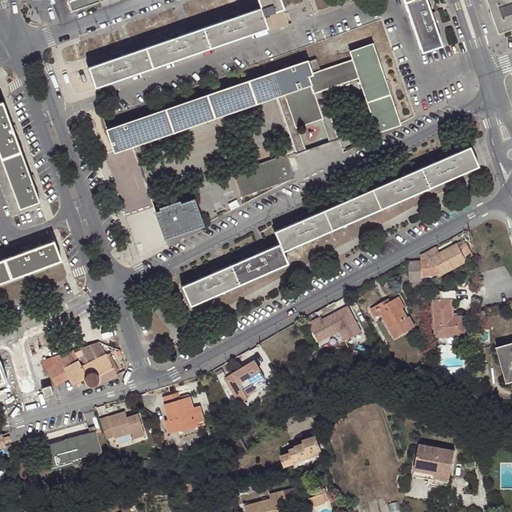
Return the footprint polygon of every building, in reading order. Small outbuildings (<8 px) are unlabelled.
[(68,0),(73,13),(110,0),(68,0)] [(266,13),(286,7),(283,0),(261,0),(264,7),(266,13)] [(422,52),(442,45),(430,12),(425,0),(408,0),(404,1),(422,52)] [(511,29),(511,0),(489,0),(495,18),(500,33),(511,29)] [(206,27),(212,47),(271,27),(266,13),(264,7),(206,27)] [(147,47),(154,67),(212,47),(206,27),(147,47)] [(307,61),(277,72),(286,94),(298,128),(321,120),(312,94),(323,90),(330,88),(331,89),(343,85),(343,83),(359,78),(378,132),(399,124),(372,45),(351,52),(354,61),(321,72),(316,60),(308,62),(307,61)] [(89,68),(95,87),(154,67),(147,47),(89,68)] [(277,72),(225,89),(233,112),(276,97),(286,94),(277,72)] [(225,89),(191,101),(199,123),(233,112),(225,89)] [(340,141),(323,90),(312,94),(321,120),(330,145),(340,141)] [(286,94),(276,97),(297,156),(306,152),(298,128),(286,94)] [(0,101),(0,156),(1,159),(20,152),(12,131),(1,101),(0,101)] [(134,121),(141,143),(199,123),(191,101),(134,121)] [(107,130),(115,153),(141,143),(134,121),(107,130)] [(446,157),(424,167),(432,186),(478,166),(470,147),(446,157)] [(20,152),(1,159),(20,210),(39,203),(32,185),(20,152)] [(294,179),(286,155),(233,172),(241,197),(294,179)] [(398,179),(375,189),(384,208),(432,186),(424,167),(398,179)] [(348,200),(326,210),(335,229),(384,208),(375,189),(348,200)] [(193,201),(181,205),(161,212),(157,214),(164,234),(191,224),(193,229),(202,225),(193,201)] [(161,212),(181,205),(180,201),(160,208),(161,212)] [(142,223),(142,222),(154,220),(151,207),(129,212),(131,225),(142,223)] [(301,221),(276,232),(281,244),(284,252),(335,229),(326,210),(301,221)] [(166,239),(193,229),(191,224),(164,234),(166,239)] [(6,261),(13,280),(64,262),(57,243),(31,252),(6,261)] [(256,255),(233,265),(242,284),(289,263),(284,252),(281,244),(256,255)] [(430,260),(420,261),(421,278),(438,275),(465,261),(465,260),(473,256),(466,244),(459,247),(458,245),(430,260)] [(0,284),(13,280),(6,261),(0,263),(0,284)] [(421,278),(420,261),(409,262),(410,283),(422,282),(421,278)] [(208,276),(183,287),(191,306),(242,284),(233,265),(208,276)] [(456,300),(456,291),(440,292),(440,300),(434,301),(436,336),(464,335),(464,317),(453,318),(452,301),(456,300)] [(399,297),(396,299),(403,308),(405,307),(399,297)] [(403,308),(396,299),(391,302),(387,304),(385,301),(370,310),(375,319),(381,316),(394,339),(415,326),(409,316),(408,317),(403,308)] [(361,333),(348,307),(322,321),(320,318),(309,324),(317,340),(320,339),(322,342),(338,333),(344,343),(361,333)] [(49,371),(56,385),(70,378),(73,384),(73,386),(85,381),(87,385),(88,386),(90,386),(91,386),(93,386),(93,387),(99,385),(100,382),(104,381),(105,381),(117,376),(107,355),(106,355),(100,343),(83,349),(90,363),(83,366),(80,360),(76,351),(53,359),(55,367),(56,368),(49,371)] [(511,381),(511,343),(497,348),(507,383),(511,381)] [(265,378),(255,362),(225,379),(237,399),(247,394),(244,390),(265,378)] [(51,386),(43,388),(45,396),(53,394),(51,386)] [(181,399),(179,393),(162,398),(169,420),(165,421),(168,433),(182,429),(183,431),(199,426),(198,423),(204,421),(200,406),(194,408),(191,397),(181,399)] [(125,412),(99,420),(105,438),(113,436),(114,439),(130,433),(132,438),(144,435),(137,414),(126,417),(125,412)] [(70,460),(73,470),(78,469),(77,466),(82,464),(81,457),(101,451),(95,431),(64,440),(70,460)] [(319,443),(317,436),(303,441),(304,444),(296,446),(296,448),(290,450),(291,454),(281,457),(286,469),(297,465),(296,462),(301,460),(300,458),(312,453),(311,451),(321,448),(319,443)] [(49,467),(70,460),(64,440),(43,446),(49,467)] [(454,450),(419,444),(414,470),(450,476),(454,450)] [(296,462),(297,465),(323,456),(321,448),(311,451),(312,453),(300,458),(301,460),(296,462)] [(450,476),(414,470),(413,476),(449,482),(450,476)] [(289,511),(284,492),(270,495),(271,500),(246,506),(247,511),(289,511)] [(330,502),(327,494),(310,500),(313,508),(330,502)]
